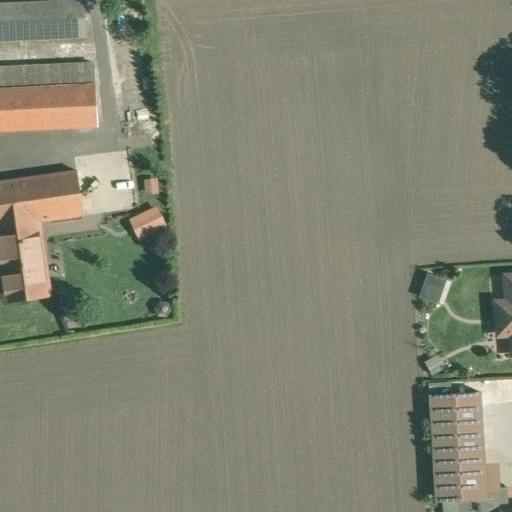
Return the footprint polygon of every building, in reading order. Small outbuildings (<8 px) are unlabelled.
[(84,1),(0,4),(0,40),(86,37),(84,1)] [(93,65),(0,69),(0,91),(94,87),(93,65)] [(94,87),(0,91),(0,117),(1,130),(96,126),(95,87),(94,87)] [(76,171),(0,182),(0,231),(39,226),(38,222),(82,216),(76,171)] [(39,226),(0,231),(0,277),(3,301),(48,295),(48,294),(49,294),(39,226)] [(511,274),(503,275),(504,304),(496,304),(498,324),(508,324),(511,326),(511,346),(511,274)] [(479,392),(429,396),(435,503),(471,501),(485,500),(484,489),(479,392)] [(507,511),(506,488),(484,489),(485,500),(471,501),(472,511),(507,511)]
